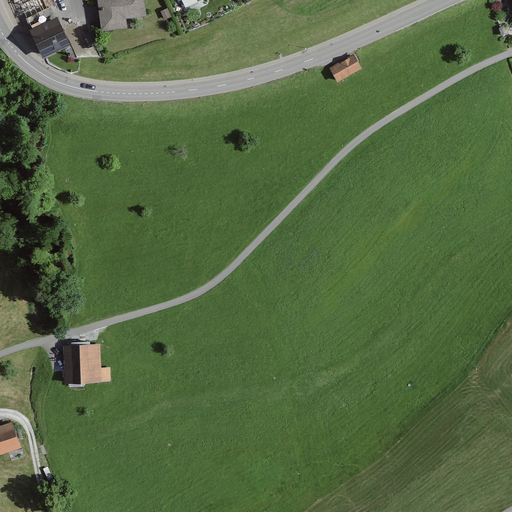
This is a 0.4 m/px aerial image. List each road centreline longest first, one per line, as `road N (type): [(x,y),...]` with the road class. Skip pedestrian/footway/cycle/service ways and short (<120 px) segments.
road 1 (unclassified): [(511,52),(349,147),(202,291),(0,355)]
road 2 (tertiary): [(447,0),(305,63),(162,94),(63,84),(24,61),(0,28)]
road 3 (track): [(56,511),(27,424),(0,413)]
